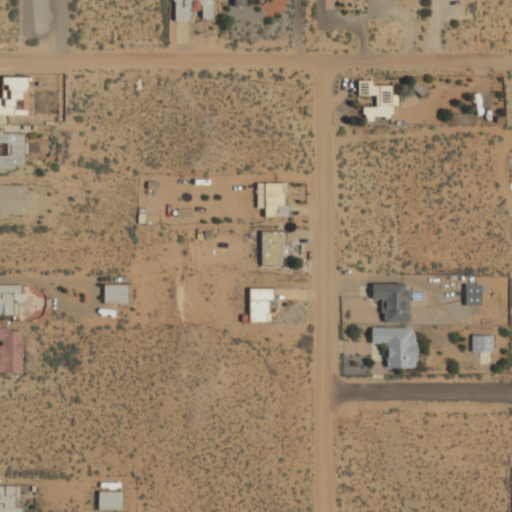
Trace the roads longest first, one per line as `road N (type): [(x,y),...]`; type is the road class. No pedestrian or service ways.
road 1 (residential): [(0,59),(511,58)]
road 2 (residential): [(323,62),(321,511)]
